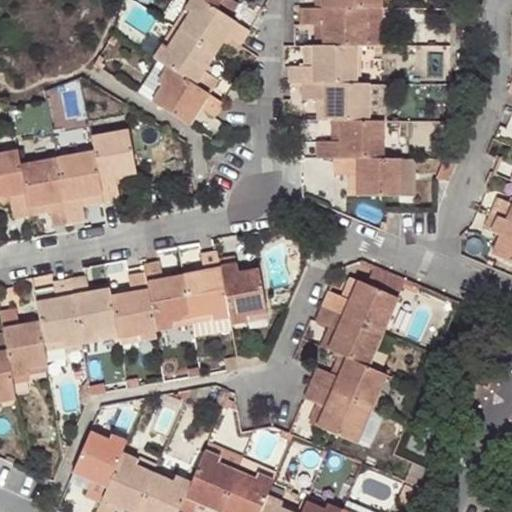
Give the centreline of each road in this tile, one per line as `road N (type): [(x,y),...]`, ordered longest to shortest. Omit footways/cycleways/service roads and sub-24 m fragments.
road 1 (residential): [(439,269),(500,92),(490,0)]
road 2 (residential): [(263,216),(0,258)]
road 3 (residential): [(278,0),(271,12),(263,216)]
road 4 (residential): [(326,225),(272,382),(233,382)]
road 5 (residential): [(445,511),(477,431),(511,400)]
road 6 (residential): [(439,269),(326,225)]
